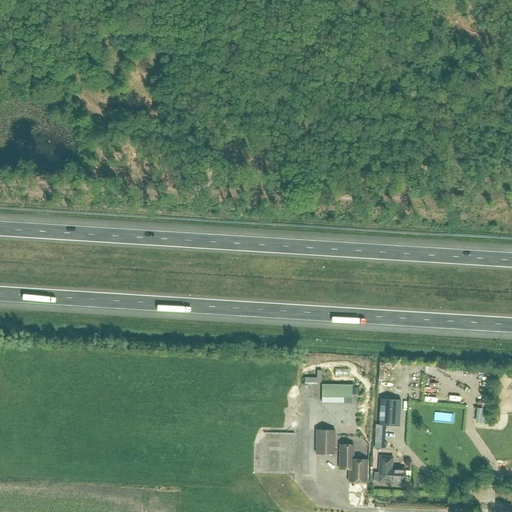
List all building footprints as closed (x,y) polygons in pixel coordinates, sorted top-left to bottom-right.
[(304,382),(315,382),(321,382),(321,368),(316,367),(315,377),(304,377),(304,382)] [(335,368),(335,377),(347,377),(348,369),(335,368)] [(322,384),(322,397),(351,398),(351,394),(359,394),(359,388),(353,388),(352,388),(352,385),(322,384)] [(380,399),(379,425),(399,426),(400,400),(380,399)] [(335,430),(316,430),(316,454),(334,454),(335,430)] [(366,482),(367,470),(367,460),(353,460),(353,445),(339,445),(339,469),(349,469),(348,482),(366,482)] [(394,483),(394,470),(404,471),(405,458),(379,456),(378,483),(394,483)]
